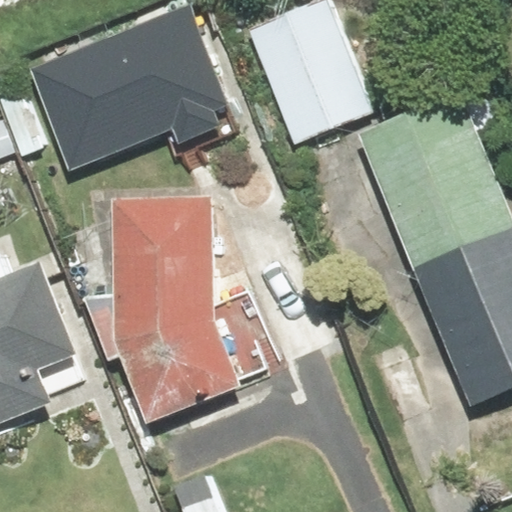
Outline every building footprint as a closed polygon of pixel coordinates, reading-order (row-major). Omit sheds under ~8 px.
[(333,0),(329,0),(254,30),(301,147),(380,116),(333,0)] [(45,70),(81,162),(182,123),(188,138),(233,120),(226,101),(238,96),(203,8),(45,70)] [(511,196),(472,97),(367,139),(476,413),(511,398),(511,196)] [(222,202),(119,204),(123,302),(92,302),(117,366),(129,362),(156,430),(250,392),(223,328),(222,202)] [(48,266),(0,285),(0,467),(7,465),(0,448),(0,434),(64,409),(51,377),(87,363),(48,266)] [(410,353),(369,370),(396,433),(437,415),(410,353)]
